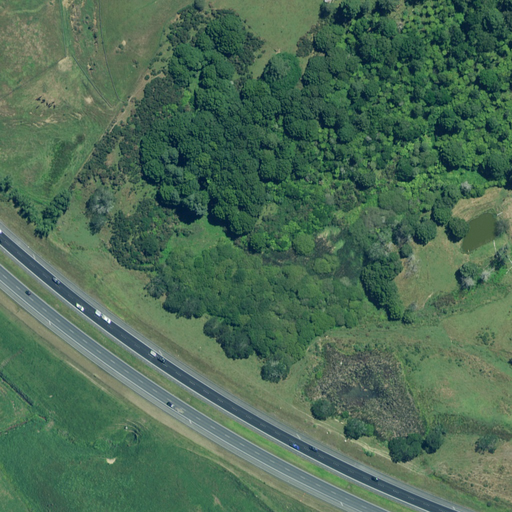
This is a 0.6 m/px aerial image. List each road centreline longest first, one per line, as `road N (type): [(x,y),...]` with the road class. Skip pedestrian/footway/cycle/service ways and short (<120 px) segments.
road 1 (motorway): [(0,238),(173,375),(341,465),(459,511)]
road 2 (motorway): [(378,511),(157,400),(0,279)]
